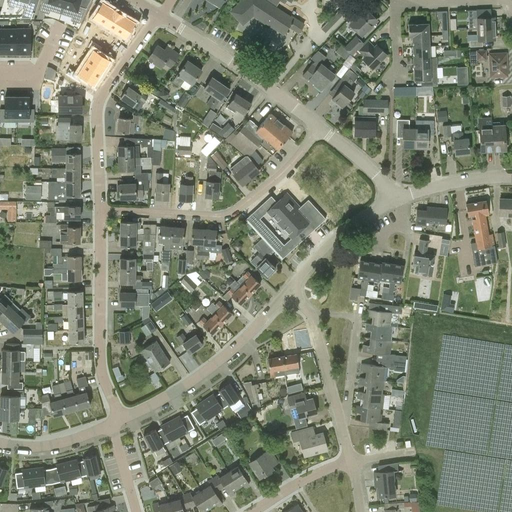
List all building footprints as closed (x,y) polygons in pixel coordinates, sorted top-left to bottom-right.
[(10,0),(7,10),(26,16),(30,2),(35,4),(36,0),(10,0)] [(41,0),(38,11),(45,13),(48,14),(51,5),(62,8),(64,0),(41,0)] [(64,0),(62,8),(60,14),(71,17),(70,21),(79,23),(86,9),(79,7),(80,0),(64,0)] [(264,0),(242,0),(231,11),(240,20),(243,23),(253,14),(265,22),(265,21),(284,33),(289,25),(298,32),(300,30),(303,24),(290,16),(290,17),(275,7),(280,1),(284,4),(286,0),(287,0),(291,2),(292,0),(268,0),(268,2),(264,0)] [(354,3),(350,0),(349,0),(321,29),(325,33),(354,3)] [(89,10),(82,21),(89,25),(92,20),(102,26),(113,9),(102,2),(95,14),(89,10)] [(377,17),(366,6),(350,22),(361,33),(377,17)] [(113,9),(102,26),(113,33),(123,16),(113,9)] [(123,16),(113,33),(123,39),(120,44),(126,49),(133,37),(127,34),(134,22),(123,16)] [(469,29),(477,29),(495,28),(494,16),(472,17),(472,23),(468,23),(469,29)] [(408,36),(412,36),(428,35),(428,20),(418,20),(419,23),(408,23),(408,36)] [(477,29),(477,40),(469,40),(469,46),(483,46),(482,40),(495,39),(495,28),(477,29)] [(16,29),(2,30),(2,54),(16,54),(16,29)] [(29,29),(16,29),(16,54),(30,54),(29,29)] [(364,43),(356,35),(344,48),(352,55),(364,43)] [(412,36),(412,46),(429,46),(428,35),(412,36)] [(92,50),(85,61),(102,72),(110,60),(98,53),(102,47),(91,40),(87,47),(92,50)] [(365,56),(363,59),(372,68),(386,54),(377,45),(374,47),(368,41),(359,50),(365,56)] [(343,58),(348,52),(341,44),(335,50),(343,58)] [(147,58),(161,67),(164,63),(170,67),(179,54),(170,48),(167,52),(157,45),(147,58)] [(429,57),(429,46),(412,46),(413,57),(429,57)] [(334,73),(321,63),(325,57),(317,50),(310,58),(314,61),(313,63),(312,63),(302,75),(308,80),(309,80),(313,83),(313,84),(321,90),(334,73)] [(476,60),(486,59),(485,50),(476,50),(476,60)] [(506,53),(505,53),(489,54),(490,76),(505,76),(505,74),(506,73),(506,69),(505,68),(505,60),(506,60),(506,53)] [(430,67),(429,57),(413,57),(413,68),(430,67)] [(187,60),(177,74),(172,81),(180,86),(180,85),(187,90),(192,84),(201,70),(187,60)] [(72,69),(68,76),(79,83),(83,77),(94,84),(102,72),(85,61),(78,73),(72,69)] [(47,67),(44,78),(54,80),(56,71),(51,68),(47,67)] [(436,67),(430,67),(413,68),(414,80),(420,80),(421,87),(437,86),(436,67)] [(457,67),(457,75),(468,75),(467,67),(457,67)] [(354,92),(348,87),(357,76),(349,69),(333,88),(338,92),(332,99),(342,107),(354,92)] [(212,77),(204,88),(202,90),(211,96),(206,103),(214,109),(220,99),(221,100),(229,89),(212,77)] [(120,97),(133,106),(138,110),(147,97),(135,88),(133,90),(128,86),(120,97)] [(392,86),(392,95),(415,95),(415,86),(392,86)] [(173,114),(176,109),(152,93),(148,100),(156,105),(157,104),(173,114)] [(235,93),(228,104),(226,107),(234,113),(237,109),(244,114),(251,103),(235,93)] [(59,95),(59,112),(80,112),(80,95),(72,95),(72,94),(67,94),(67,95),(59,95)] [(183,109),(189,99),(183,95),(176,104),(183,109)] [(501,96),(502,106),(511,106),(510,95),(501,96)] [(46,96),(46,113),(54,113),(54,96),(46,96)] [(0,121),(16,122),(16,97),(4,97),(4,109),(0,108),(0,121)] [(16,97),(16,122),(34,122),(34,109),(28,109),(28,97),(16,97)] [(374,136),(375,117),(375,113),(387,113),(387,100),(362,99),(362,116),(354,116),(354,136),(374,136)] [(210,109),(207,114),(213,117),(216,112),(210,109)] [(438,124),(447,123),(446,110),(438,110),(438,124)] [(248,157),(251,154),(258,163),(262,160),(254,150),(259,143),(272,154),(271,154),(272,155),(292,132),(270,113),(258,127),(249,119),(238,132),(235,129),(224,139),(228,143),(229,142),(245,156),(248,157)] [(119,117),(117,132),(128,133),(133,133),(134,131),(135,131),(137,131),(138,123),(139,115),(133,115),(132,118),(130,118),(119,117)] [(81,124),(70,124),(70,118),(58,117),(58,125),(56,127),(55,139),(69,139),(81,139),(81,124)] [(479,118),(479,126),(481,151),(493,150),(491,126),(491,117),(479,118)] [(415,128),(408,128),(408,120),(397,119),(396,137),(402,138),(402,147),(415,147),(415,128)] [(422,120),(422,128),(415,128),(415,147),(427,147),(427,135),(433,135),(433,120),(422,120)] [(217,132),(220,127),(211,122),(208,127),(217,132)] [(228,122),(220,131),(226,137),(234,128),(228,122)] [(468,138),(463,138),(462,131),(451,132),(450,124),(442,125),(443,137),(450,136),(451,141),(453,141),(454,154),(469,153),(468,138)] [(504,125),(491,126),(493,150),(505,149),(504,125)] [(162,139),(174,139),(174,129),(162,129),(162,139)] [(206,156),(219,141),(205,129),(192,144),(206,156)] [(176,154),(191,155),(191,145),(187,145),(187,141),(181,141),(181,136),(178,135),(176,154)] [(141,146),(153,146),(153,139),(145,139),(135,138),(130,138),(130,143),(141,143),(141,146)] [(160,145),(166,145),(166,139),(153,138),(153,139),(153,146),(152,165),(160,165),(160,145)] [(117,157),(118,157),(118,158),(139,157),(138,145),(132,145),(118,146),(118,151),(117,151),(117,157)] [(51,162),(65,162),(65,167),(80,168),(80,153),(67,153),(67,148),(51,148),(51,162)] [(210,156),(222,170),(228,165),(220,156),(221,156),(216,150),(210,156)] [(259,170),(248,157),(245,156),(230,169),(234,174),(233,174),(242,185),(250,178),(259,170)] [(119,170),(133,169),(134,174),(135,174),(135,180),(148,180),(151,180),(151,173),(140,173),(140,157),(139,157),(118,158),(119,170)] [(218,197),(219,181),(220,171),(216,171),(217,164),(212,164),(212,161),(207,161),(206,170),(209,170),(208,181),(205,180),(204,196),(218,197)] [(65,167),(65,168),(51,168),(51,177),(56,177),(56,181),(80,182),(80,168),(65,167)] [(169,183),(162,182),(163,173),(155,172),(155,182),(157,182),(155,198),(168,199),(169,183)] [(193,184),(192,184),(192,177),(185,176),(184,184),(180,183),(179,200),(191,200),(193,184)] [(120,198),(136,197),(143,197),(143,190),(148,190),(148,180),(135,180),(135,183),(119,184),(120,198)] [(66,200),(66,195),(80,195),(80,182),(56,181),(56,182),(48,182),(48,200),(66,200)] [(483,189),(460,193),(461,203),(485,199),(483,189)] [(296,210),(299,207),(287,193),(268,210),(292,237),(308,222),(298,212),(296,210)] [(499,215),(511,215),(511,198),(499,198),(499,215)] [(0,200),(0,208),(6,209),(6,220),(15,220),(15,200),(0,200)] [(472,219),(471,219),(475,242),(470,243),(474,266),(497,262),(494,245),(492,233),(488,234),(485,215),(488,214),(485,200),(466,203),(468,216),(475,215),(475,218),(472,219)] [(80,206),(64,206),(54,206),(54,202),(47,202),(47,212),(50,212),(50,215),(45,215),(45,222),(56,222),(56,218),(64,218),(80,219),(80,206)] [(427,206),(426,210),(426,221),(436,222),(437,207),(427,206)] [(447,208),(437,207),(436,222),(445,223),(447,208)] [(425,225),(426,221),(426,210),(416,209),(415,224),(425,225)] [(140,222),(136,222),(120,222),(120,234),(155,234),(156,224),(142,224),(142,228),(140,228),(140,222)] [(61,224),(60,230),(60,233),(61,233),(61,239),(60,239),(60,242),(79,242),(80,227),(70,227),(70,224),(61,224)] [(158,241),(164,242),(163,250),(161,250),(160,262),(169,263),(170,249),(171,249),(172,226),(159,226),(158,241)] [(184,227),(172,226),(171,249),(182,250),(183,243),(184,227)] [(196,259),(202,259),(204,228),(192,228),(191,243),(197,244),(196,259)] [(222,245),(215,244),(217,229),(204,228),(202,259),(208,259),(208,252),(222,253),(222,248),(222,245)] [(498,247),(505,246),(503,231),(496,232),(498,247)] [(136,246),(136,240),(142,240),(142,254),(154,254),(155,234),(120,234),(120,246),(136,246)] [(276,267),(266,258),(274,252),(261,238),(256,243),(261,248),(258,251),(259,252),(254,257),(260,263),(256,267),(267,277),(276,267)] [(419,239),(417,252),(414,251),(412,265),(415,265),(414,272),(422,273),(422,274),(431,275),(435,255),(426,253),(428,240),(419,239)] [(52,263),(52,268),(81,268),(81,256),(68,256),(68,257),(61,256),(61,249),(51,248),(51,247),(44,247),(44,252),(50,252),(50,256),(57,256),(57,263),(52,263)] [(222,248),(222,253),(225,264),(232,262),(227,247),(222,248)] [(153,262),(154,254),(142,254),(142,262),(153,262)] [(184,274),(186,262),(186,258),(178,257),(176,273),(178,274),(183,274),(184,274)] [(135,270),(135,266),(140,266),(141,258),(135,258),(120,258),(120,269),(135,270)] [(368,279),(371,262),(360,260),(357,278),(363,279),(362,281),(361,281),(360,288),(359,295),(365,296),(366,290),(367,284),(368,279)] [(368,279),(379,281),(382,261),(381,261),(381,263),(371,262),(368,279)] [(392,263),(382,261),(379,281),(379,279),(389,281),(392,263)] [(402,265),(392,263),(389,281),(390,281),(387,293),(382,292),(381,299),(393,301),(394,294),(392,294),(393,289),(395,282),(401,283),(403,265),(402,265)] [(62,280),(68,280),(81,280),(81,268),(52,268),(45,268),(45,273),(62,273),(62,280)] [(135,270),(120,269),(120,282),(140,282),(140,275),(135,276),(135,270)] [(260,283),(251,275),(247,271),(237,281),(250,294),(260,283)] [(180,281),(190,292),(201,282),(192,273),(191,274),(189,273),(187,275),(180,281)] [(240,304),(250,294),(237,281),(235,279),(229,286),(231,288),(222,297),(227,300),(231,296),(240,304)] [(163,284),(154,291),(157,296),(167,289),(163,284)] [(68,297),(68,304),(82,303),(82,291),(67,291),(68,297)] [(120,292),(119,305),(135,306),(135,292),(120,292)] [(167,292),(162,296),(167,302),(172,298),(167,292)] [(200,303),(203,299),(198,293),(194,298),(200,303)] [(442,293),(440,310),(451,311),(452,294),(442,293)] [(0,297),(0,313),(9,305),(0,297)] [(193,299),(189,305),(196,309),(200,303),(193,299)] [(214,306),(218,310),(213,315),(222,324),(232,313),(219,301),(214,306)] [(83,315),(82,303),(68,304),(53,304),(54,310),(62,309),(62,316),(68,316),(83,315)] [(382,304),(381,310),(367,309),(367,316),(372,316),(371,323),(389,326),(391,312),(400,314),(401,306),(382,304)] [(16,312),(9,305),(0,313),(0,319),(5,324),(16,312)] [(25,320),(16,312),(5,324),(13,332),(25,320)] [(187,327),(193,323),(186,313),(180,317),(187,327)] [(68,316),(68,324),(69,329),(83,329),(83,315),(68,316)] [(213,315),(207,321),(203,317),(198,322),(203,326),(212,334),(222,324),(213,315)] [(145,324),(151,333),(156,330),(150,321),(145,324)] [(370,330),(370,338),(391,340),(390,340),(392,326),(389,326),(371,323),(366,323),(365,330),(370,330)] [(23,328),(23,337),(42,337),(42,332),(42,329),(23,328)] [(83,329),(69,329),(69,336),(69,342),(84,342),(83,329)] [(130,343),(130,339),(133,339),(133,330),(119,331),(120,343),(130,343)] [(195,334),(187,340),(182,333),(178,336),(182,343),(189,353),(202,344),(195,334)] [(42,344),(42,337),(23,337),(23,343),(34,344),(34,348),(40,348),(40,344),(42,344)] [(363,344),(362,351),(377,353),(376,359),(395,361),(395,355),(389,354),(391,340),(370,338),(369,345),(363,344)] [(170,362),(156,340),(141,350),(155,371),(170,362)] [(19,351),(19,349),(19,343),(6,343),(6,349),(2,349),(2,360),(19,360),(25,360),(25,351),(19,351)] [(296,353),(282,356),(285,374),(299,372),(298,366),(296,353)] [(267,358),(269,371),(271,377),(285,374),(282,356),(267,358)] [(361,363),(360,370),(366,370),(365,377),(386,380),(387,367),(394,368),(395,361),(376,359),(376,365),(361,363)] [(18,371),(19,360),(2,360),(2,371),(18,371)] [(394,368),(394,370),(404,371),(405,362),(395,361),(394,368)] [(2,382),(7,382),(7,388),(22,389),(22,382),(18,382),(18,371),(2,371),(2,382)] [(154,372),(146,376),(150,383),(157,379),(154,372)] [(80,393),(74,395),(78,409),(90,405),(86,391),(84,386),(88,385),(85,376),(76,378),(78,387),(80,393)] [(381,393),(383,380),(386,381),(386,380),(365,377),(360,377),(359,384),(366,385),(365,392),(381,393)] [(68,397),(62,398),(66,412),(78,409),(74,395),(70,380),(58,384),(60,393),(66,392),(68,397)] [(260,406),(255,383),(252,384),(251,380),(243,382),(252,408),(260,406)] [(285,385),(287,393),(302,389),(300,382),(285,385)] [(218,391),(219,392),(228,405),(239,397),(230,383),(218,391)] [(41,395),(41,402),(41,408),(41,415),(52,412),(53,416),(66,412),(62,398),(60,393),(58,384),(51,386),(55,400),(49,402),(49,400),(47,393),(41,395)] [(11,390),(11,395),(0,395),(0,397),(0,406),(18,407),(18,396),(23,396),(23,390),(11,390)] [(110,392),(114,403),(119,401),(114,390),(110,392)] [(384,394),(381,393),(365,392),(358,391),(357,397),(363,398),(362,405),(382,408),(384,394)] [(213,415),(228,405),(219,392),(213,397),(212,395),(204,400),(213,415)] [(304,392),(287,397),(269,403),(271,409),(289,404),(290,408),(291,408),(295,425),(306,422),(304,416),(316,413),(312,398),(306,399),(304,392)] [(197,408),(191,412),(199,424),(213,415),(204,400),(196,406),(197,408)] [(387,423),(380,422),(381,413),(379,413),(380,408),(382,408),(362,405),(356,405),(355,412),(361,412),(360,420),(369,421),(368,428),(386,430),(387,423)] [(0,418),(18,419),(18,407),(0,406),(0,418)] [(187,414),(180,418),(179,416),(170,421),(178,436),(194,427),(187,414)] [(178,436),(170,421),(162,425),(163,427),(156,431),(163,444),(178,436)] [(322,432),(314,434),(312,427),(291,432),(293,440),(299,438),(304,455),(327,449),(322,432)] [(163,444),(156,431),(155,429),(143,435),(151,450),(163,444)] [(215,445),(225,439),(221,432),(211,438),(215,445)] [(272,472),(270,470),(273,469),(271,466),(277,462),(269,449),(249,462),(259,478),(263,475),(264,477),(272,472)] [(185,457),(188,462),(197,456),(193,452),(185,457)] [(86,475),(100,472),(96,455),(82,458),(83,460),(86,475)] [(75,462),(74,460),(65,463),(69,480),(86,475),(83,460),(75,462)] [(236,463),(237,465),(228,471),(238,487),(243,484),(245,486),(249,484),(243,475),(248,472),(240,460),(236,463)] [(174,475),(182,469),(177,461),(168,466),(174,475)] [(55,465),(55,467),(48,469),(51,484),(69,480),(65,463),(55,465)] [(41,470),(41,468),(31,469),(33,486),(51,484),(48,469),(41,470)] [(15,473),(16,488),(33,486),(31,469),(21,470),(21,472),(15,473)] [(373,472),(374,480),(377,480),(378,497),(395,495),(394,484),(393,484),(393,480),(393,470),(373,472)] [(219,490),(224,486),(230,496),(234,493),(233,490),(238,487),(228,471),(219,477),(217,475),(212,478),(219,490)] [(148,482),(152,488),(161,482),(157,476),(148,482)] [(210,485),(201,491),(211,506),(216,503),(218,505),(222,503),(215,492),(219,490),(212,478),(208,481),(210,485)] [(55,496),(66,493),(64,484),(53,487),(55,496)] [(149,485),(138,488),(142,500),(153,497),(149,485)] [(511,511),(511,497),(470,493),(471,489),(460,488),(459,491),(444,489),(442,511),(451,511),(511,511)] [(201,491),(193,496),(190,492),(184,494),(189,506),(196,504),(201,511),(207,511),(206,509),(211,506),(201,491)] [(178,499),(169,501),(172,511),(183,511),(183,509),(189,506),(184,494),(178,496),(178,499)] [(416,511),(416,496),(403,496),(403,502),(395,502),(395,507),(410,506),(410,511),(416,511)] [(88,511),(92,511),(112,511),(112,510),(115,510),(113,505),(111,505),(108,497),(99,500),(100,502),(86,506),(88,511)] [(172,511),(169,501),(159,504),(158,502),(151,503),(154,511),(172,511)] [(302,511),(297,503),(283,511),(302,511)]
